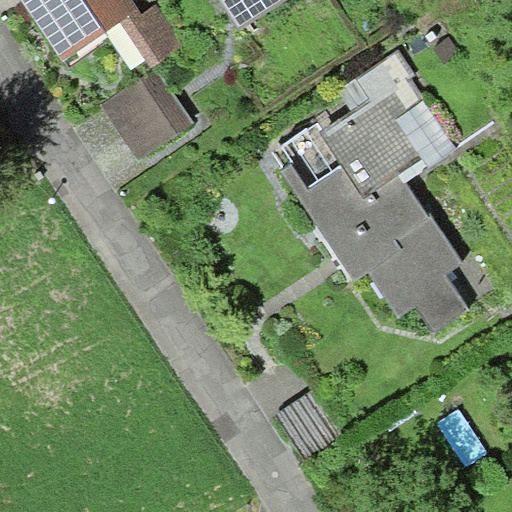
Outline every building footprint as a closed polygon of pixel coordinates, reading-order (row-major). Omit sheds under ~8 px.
[(116,0),(21,0),(35,20),(50,22),(65,45),(122,8),(116,0)] [(217,0),(235,28),(278,0),(217,0)] [(372,103),(406,81),(392,60),(358,83),(372,103)] [(137,159),(187,126),(151,72),(102,106),(137,159)] [(286,165),(276,172),(350,282),(363,273),(394,319),(410,308),(429,336),(465,312),(442,277),(459,266),(425,215),(423,217),(388,165),(391,163),(357,113),(322,136),(314,124),(276,149),(286,165)] [(344,436),(320,398),(315,402),(314,400),(278,426),(302,463),(344,436)]
